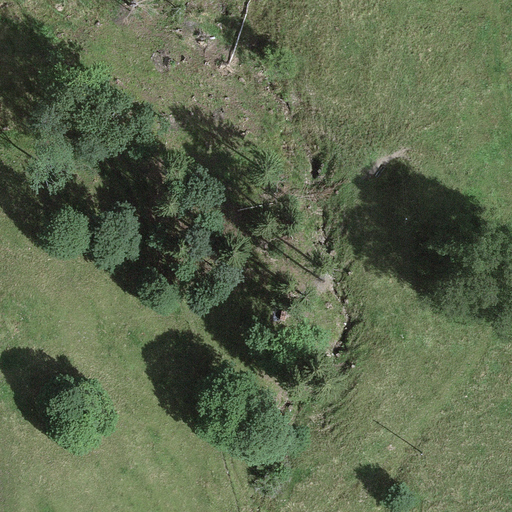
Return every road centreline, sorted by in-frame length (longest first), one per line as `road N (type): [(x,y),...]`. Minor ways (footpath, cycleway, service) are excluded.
road 1 (track): [(404,511),(480,430),(511,355)]
road 2 (track): [(511,164),(505,0)]
